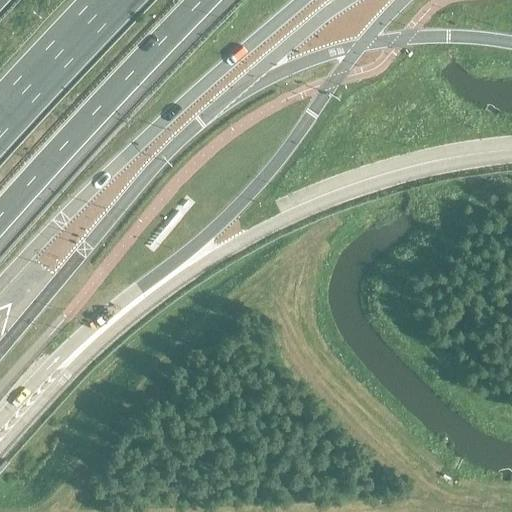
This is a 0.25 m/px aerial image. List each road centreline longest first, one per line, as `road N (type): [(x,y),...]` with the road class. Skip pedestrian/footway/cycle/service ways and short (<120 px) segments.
road 1 (tertiary): [(0,438),(59,371),(183,265),(267,174),(360,45)]
road 2 (tertiary): [(302,0),(154,124),(0,285)]
road 3 (motorway): [(0,217),(205,0)]
road 4 (motorway): [(0,117),(114,0)]
road 5 (unclassified): [(511,40),(455,34),(360,45)]
